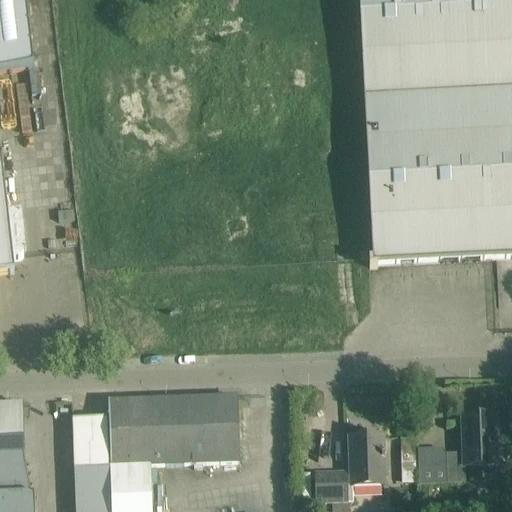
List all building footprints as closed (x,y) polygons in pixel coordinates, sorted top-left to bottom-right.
[(0,0),(0,277),(14,276),(12,262),(20,262),(22,260),(24,256),(23,254),(26,253),(21,213),(7,215),(0,153),(0,77),(33,74),(24,0),(0,0)] [(511,0),(360,0),(374,262),(369,262),(369,270),(377,270),(377,267),(511,260),(511,0)] [(112,467),(150,466),(239,463),(236,400),(109,404),(109,420),(112,467)] [(24,496),(24,468),(22,407),(0,407),(0,511),(34,511),(34,496),(24,496)] [(498,468),(497,441),(497,437),(495,437),(495,419),(462,420),(463,455),(446,455),(446,462),(418,463),(418,487),(465,486),(465,469),(498,468)] [(74,469),(112,467),(109,420),(72,421),(74,469)] [(383,461),(384,461),(384,457),(383,457),(382,439),(349,440),(350,475),(315,476),(316,506),(333,506),(332,511),(347,511),(347,505),(353,505),(352,489),(384,488),(383,461)] [(151,511),(150,466),(112,467),(74,469),(75,511),(151,511)] [(310,511),(310,496),(296,497),(296,511),(310,511)]
